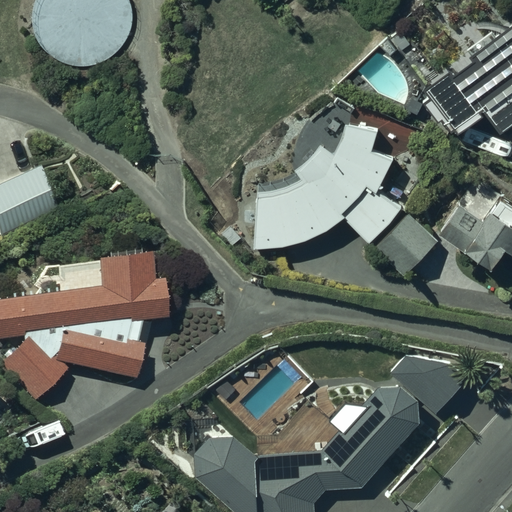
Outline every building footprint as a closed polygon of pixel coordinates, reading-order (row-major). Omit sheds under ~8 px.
[(131,28),(131,23),(131,18),(130,13),(129,7),(127,2),(126,0),(35,0),(35,1),(33,6),(32,11),(31,16),(31,21),(31,23),(31,27),(31,32),(33,37),(35,42),(37,47),(40,51),(43,55),(47,59),(51,63),(55,66),(60,68),(65,70),(70,71),(75,72),(80,73),(85,72),(91,72),(96,70),(101,69),(105,66),(110,64),(114,60),(118,57),(121,53),(124,48),(127,44),(129,39),(130,34),(131,28)] [(455,143),(482,124),(484,127),(490,122),(494,127),(500,122),(506,131),(493,140),(499,149),(511,139),(511,123),(502,110),(511,102),(511,35),(422,98),(455,143)] [(264,205),(257,206),(255,255),(265,254),(275,253),(284,252),(294,250),(303,247),(312,243),(321,239),(330,235),(338,230),(346,224),(367,250),(376,242),(385,234),(393,225),(400,216),(374,197),(379,189),(385,181),(389,172),(370,162),(378,139),(349,131),(347,137),(345,143),(343,149),(340,155),(337,160),(333,166),(329,171),(325,175),(321,180),(316,184),(311,188),(305,191),(300,194),(294,197),(288,200),(282,202),(276,203),(270,204),(264,205)] [(48,168),(0,190),(0,239),(66,209),(48,168)] [(511,241),(511,215),(474,192),(441,244),(491,275),(511,241)] [(436,248),(407,222),(376,257),(404,282),(436,248)] [(59,376),(130,387),(135,353),(131,353),(136,332),(161,328),(155,290),(144,292),(140,266),(89,274),(93,300),(0,313),(0,352),(19,350),(0,372),(0,382),(32,409),(59,376)] [(391,380),(435,419),(464,385),(447,370),(405,364),(391,380)] [(197,488),(228,511),(317,511),(317,505),(325,495),(361,493),(417,430),(416,408),(400,393),(377,395),(323,456),(251,460),(231,445),(210,447),(195,466),(197,488)]
